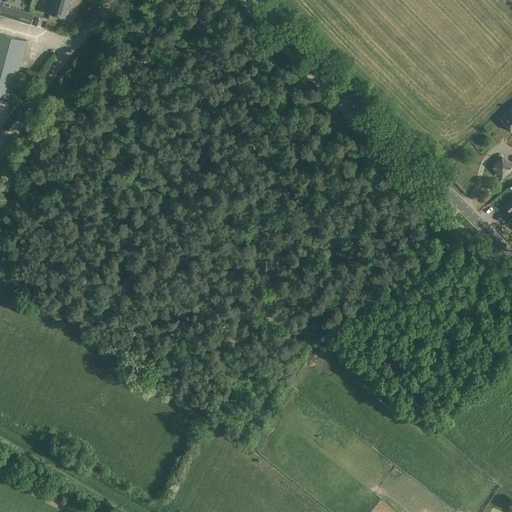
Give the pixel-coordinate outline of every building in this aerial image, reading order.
[(69,0),(53,0),(50,12),(65,17),(69,0)] [(33,15),(1,5),(0,7),(0,14),(31,24),(33,15)] [(0,33),(0,95),(10,98),(26,40),(0,33)] [(511,109),(511,110),(502,120),(511,130),(511,109)] [(511,170),(511,162),(506,156),(493,167),(504,178),(511,170)]
